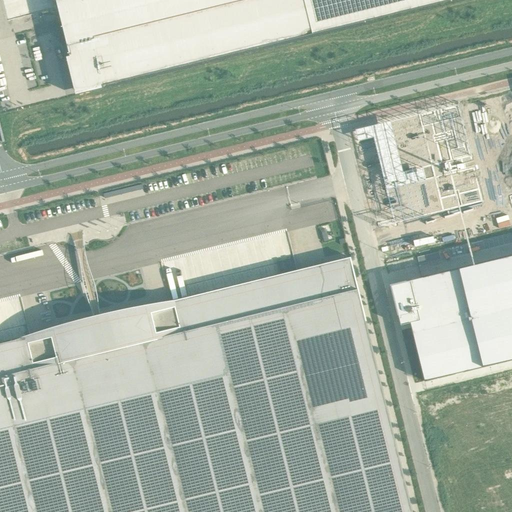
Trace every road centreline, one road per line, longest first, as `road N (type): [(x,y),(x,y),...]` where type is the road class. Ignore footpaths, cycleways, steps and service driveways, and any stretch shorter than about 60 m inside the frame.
road 1 (unclassified): [(332,109),(433,511)]
road 2 (unclassified): [(5,188),(332,109)]
road 3 (unclassified): [(328,96),(2,175)]
road 4 (unclassified): [(511,50),(328,96)]
road 5 (unclassified): [(332,109),(511,64)]
